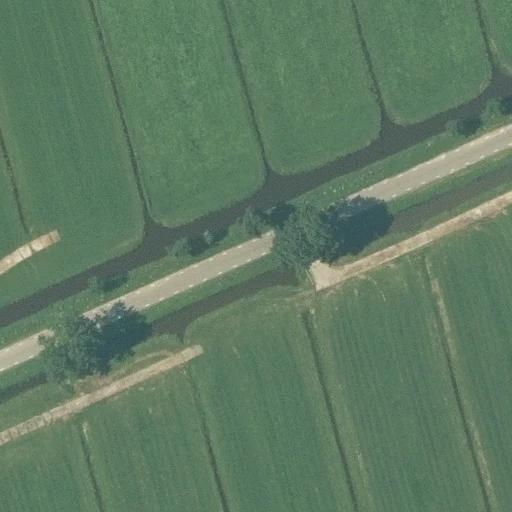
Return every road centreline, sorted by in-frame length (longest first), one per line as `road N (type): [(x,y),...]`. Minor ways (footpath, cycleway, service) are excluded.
road 1 (unclassified): [(0,365),(511,140)]
road 2 (track): [(0,437),(197,350)]
